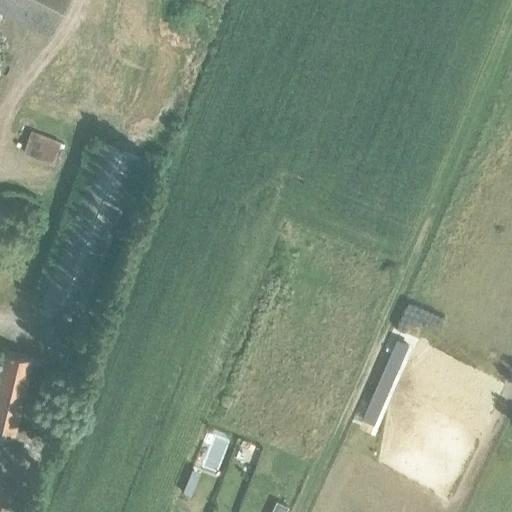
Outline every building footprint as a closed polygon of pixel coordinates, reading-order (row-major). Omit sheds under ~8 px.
[(0,0),(0,10),(50,36),(68,0),(0,0)] [(31,130),(22,151),(54,164),(61,142),(31,130)] [(99,141),(41,291),(84,308),(143,158),(99,141)] [(397,337),(361,417),(377,424),(413,344),(397,337)] [(4,350),(0,366),(0,432),(31,441),(51,361),(4,350)] [(277,500),(270,511),(286,511),(289,506),(277,500)]
